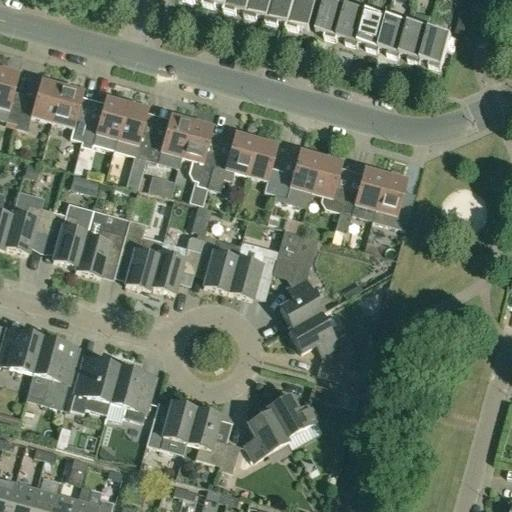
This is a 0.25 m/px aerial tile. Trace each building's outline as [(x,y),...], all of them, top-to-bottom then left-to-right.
[(225,10),(227,0),(204,0),(204,5),(203,4),(202,8),(215,12),(216,8),(224,10),(225,10)] [(245,16),(249,0),(227,0),(225,10),(224,10),(223,14),(235,17),(236,13),(245,16)] [(266,22),(272,0),(249,0),(245,16),(244,20),(256,23),(257,19),(266,21),(266,22)] [(287,27),(294,0),(272,0),(266,22),(266,21),(265,25),(277,29),(278,25),(286,27),(287,27)] [(294,0),(287,27),(286,27),(285,31),(298,34),(299,31),(309,33),(317,1),(315,0),(294,0)] [(337,41),(346,8),(324,2),(315,35),(325,38),(324,42),(336,45),(338,41),(337,41)] [(358,47),(367,14),(346,8),(337,41),(338,41),(346,43),(345,47),(357,51),(358,47)] [(378,52),(387,20),(367,14),(358,47),(367,49),(366,53),(378,56),(379,53),(378,52)] [(399,58),(408,25),(387,20),(378,52),(379,53),(387,55),(386,59),(399,62),(400,58),(399,58)] [(420,64),(429,31),(408,25),(399,58),(400,58),(408,61),(407,64),(420,68),(421,64),(420,64)] [(420,64),(421,64),(429,66),(428,70),(440,73),(450,37),(429,31),(420,64)] [(16,128),(23,103),(12,101),(18,78),(0,73),(0,123),(1,124),(16,128)] [(52,126),(61,90),(40,84),(34,106),(23,103),(16,128),(15,132),(27,135),(31,120),(52,126)] [(81,146),(88,121),(77,118),(83,96),(61,90),(52,126),(73,132),(70,142),(81,146)] [(116,144),(126,108),(105,102),(98,124),(88,121),(81,146),(79,151),(89,154),(91,148),(113,154),(116,144)] [(146,163),(152,139),(141,136),(147,114),(126,108),(116,144),(113,154),(146,163)] [(181,162),(191,125),(169,120),(163,142),(152,139),(146,163),(156,166),(154,171),(165,174),(169,158),(181,162)] [(207,192),(217,157),(206,154),(212,131),(191,125),(181,162),(191,164),(188,177),(191,184),(197,185),(196,189),(207,192)] [(245,179),(255,143),(234,137),(228,160),(217,157),(207,192),(207,193),(216,195),(220,193),(223,183),(228,184),(232,182),(234,176),(245,179)] [(275,199),(281,174),(271,171),(277,149),(255,143),(245,179),(266,185),(263,195),(275,199)] [(306,211),(310,197),(320,161),(298,155),(292,177),(281,174),(275,199),(274,202),(306,211)] [(324,213),(339,217),(346,192),(335,189),(341,167),(320,161),(310,197),(321,200),(320,205),(324,213)] [(37,169),(26,166),(23,178),(33,181),(37,169)] [(372,224),(375,215),(385,178),(363,173),(362,176),(357,195),(346,192),(339,217),(351,219),(351,218),(372,224)] [(393,231),(404,234),(411,210),(400,207),(406,184),(385,178),(375,215),(372,224),(372,225),(393,231)] [(92,183),(88,198),(95,200),(97,193),(99,185),(95,184),(92,183)] [(52,215),(29,209),(27,200),(17,198),(11,221),(12,221),(3,252),(4,252),(27,258),(34,235),(46,239),(52,215)] [(12,221),(11,221),(0,217),(0,215),(4,202),(0,201),(0,255),(3,256),(4,252),(3,252),(12,221)] [(52,215),(46,239),(59,242),(52,265),(76,272),(85,241),(86,237),(92,216),(91,216),(91,217),(83,215),(76,219),(75,222),(52,215)] [(76,272),(75,275),(99,282),(106,259),(118,263),(119,260),(124,239),(125,236),(103,230),(105,226),(101,219),(92,216),(86,237),(85,241),(76,272)] [(124,239),(119,260),(131,264),(124,289),(149,296),(150,292),(150,289),(158,261),(162,247),(162,246),(148,243),(142,241),(145,229),(128,224),(128,226),(125,236),(124,239)] [(278,253),(276,261),(272,276),(287,280),(292,289),(287,292),(294,303),(279,312),(291,333),(319,318),(323,316),(307,289),(304,283),(314,244),(283,235),(278,253)] [(240,250),(216,244),(217,242),(203,239),(202,245),(199,256),(198,262),(210,265),(203,291),(227,297),(236,263),(240,250)] [(150,289),(150,292),(174,298),(176,289),(180,275),(193,279),(198,262),(199,256),(202,245),(191,242),(186,244),(184,252),(175,249),(173,244),(163,242),(162,246),(162,247),(158,261),(150,289)] [(276,261),(254,255),(251,267),(236,263),(227,297),(251,304),(257,281),(270,284),(272,276),(276,261)] [(331,338),(319,318),(291,333),(288,335),(300,357),(315,349),(322,360),(320,367),(342,373),(349,350),(346,346),(347,345),(340,333),(331,338)] [(32,378),(42,342),(7,332),(0,355),(0,369),(32,378)] [(47,382),(40,408),(61,414),(64,401),(78,352),(42,342),(32,378),(47,382)] [(107,417),(119,371),(84,361),(70,411),(84,415),(85,411),(107,417)] [(342,373),(320,367),(316,378),(339,385),(343,373),(342,373)] [(122,426),(124,422),(142,427),(155,381),(119,371),(107,417),(105,422),(122,426)] [(341,396),(314,388),(310,402),(337,409),(341,396)] [(300,439),(299,435),(318,424),(308,408),(297,414),(288,399),(266,412),(268,416),(269,415),(287,446),(290,452),(294,450),(298,447),(300,443),(300,439)] [(182,459),(185,448),(195,413),(171,406),(165,430),(152,426),(146,449),(168,455),(182,459)] [(218,473),(225,447),(213,443),(219,420),(195,413),(185,448),(198,451),(195,463),(219,469),(218,473)] [(17,431),(20,421),(0,415),(0,428),(17,433),(17,431)] [(254,465),(287,446),(269,415),(268,416),(247,428),(256,443),(244,449),(254,465)] [(4,443),(2,453),(12,455),(14,446),(4,443)] [(225,447),(218,473),(231,477),(239,450),(225,447)] [(114,460),(100,449),(98,452),(98,455),(99,459),(102,461),(105,463),(108,463),(112,462),(114,460)] [(44,464),(46,455),(36,452),(33,461),(44,464)] [(46,455),(44,464),(54,467),(56,458),(46,455)] [(88,466),(73,462),(71,471),(85,475),(88,466)] [(109,473),(107,481),(119,485),(122,476),(109,473)] [(0,511),(7,511),(15,487),(0,482),(0,511)] [(30,511),(36,492),(15,487),(7,511),(30,511)] [(102,496),(90,493),(81,490),(77,504),(75,511),(111,511),(113,506),(100,503),(102,496)] [(183,502),(185,493),(175,490),(172,499),(183,502)] [(52,511),(57,498),(36,492),(30,511),(52,511)] [(185,493),(183,502),(193,505),(195,496),(185,493)] [(226,508),(228,499),(218,496),(216,505),(226,508)] [(75,511),(77,504),(57,498),(52,511),(75,511)] [(228,499),(226,508),(236,510),(239,501),(228,499)]
